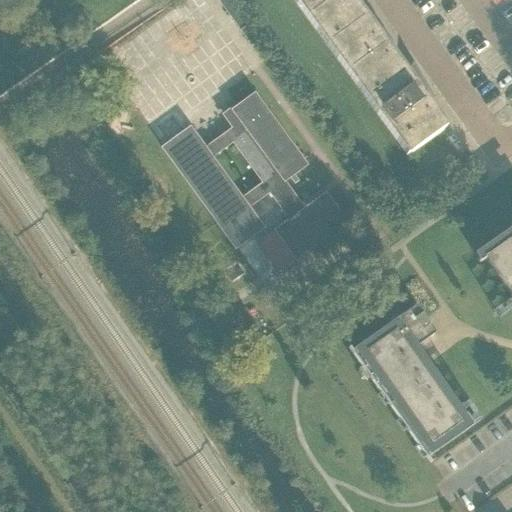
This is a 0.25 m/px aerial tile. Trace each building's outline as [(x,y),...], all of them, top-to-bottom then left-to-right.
[(297,0),(318,29),(409,154),(441,131),(424,107),(432,101),(415,78),(407,84),(346,0),(297,0)] [(249,24),(241,31),(251,45),(260,39),(249,24)] [(231,111),(223,117),(231,129),(205,148),(190,127),(161,148),(234,250),(264,229),(249,208),(269,194),(289,221),(274,232),(295,261),(346,224),(325,195),(304,210),(284,182),(307,166),(254,93),(231,111)] [(511,238),(484,258),(511,298),(511,238)] [(254,326),(240,307),(226,317),(241,336),(254,326)] [(390,324),(351,352),(361,367),(369,379),(380,393),(388,405),(398,420),(406,431),(417,446),(425,457),(426,459),(474,425),(473,424),(466,414),(458,419),(409,350),(433,333),(415,307),(390,324)]
